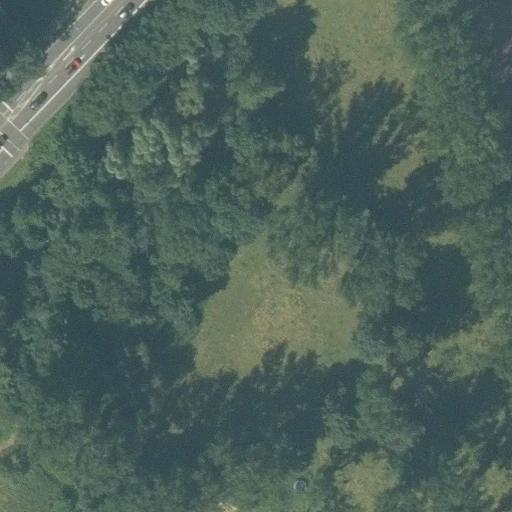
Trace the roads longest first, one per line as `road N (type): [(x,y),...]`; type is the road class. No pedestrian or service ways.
road 1 (residential): [(152,511),(0,345)]
road 2 (primary): [(0,131),(123,0)]
